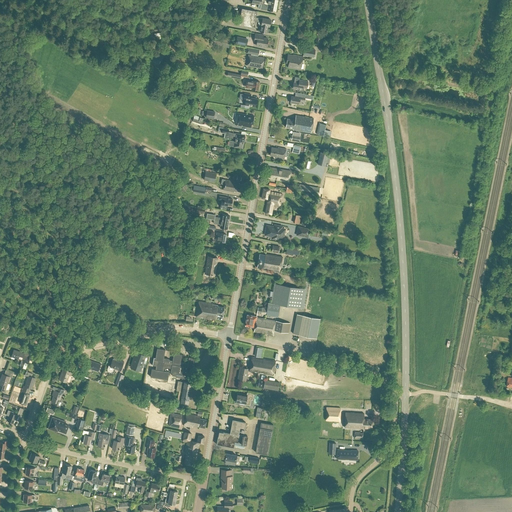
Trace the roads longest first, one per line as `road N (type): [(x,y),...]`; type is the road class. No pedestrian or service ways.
road 1 (secondary): [(404,394),(401,234),(367,0)]
road 2 (unclassified): [(228,335),(288,0)]
road 3 (residential): [(202,480),(24,438)]
road 4 (residential): [(51,352),(184,328),(228,335)]
road 5 (residential): [(228,335),(365,369),(394,394)]
road 6 (unclassified): [(202,480),(228,335)]
road 7 (residential): [(351,511),(360,476),(392,446),(394,394)]
